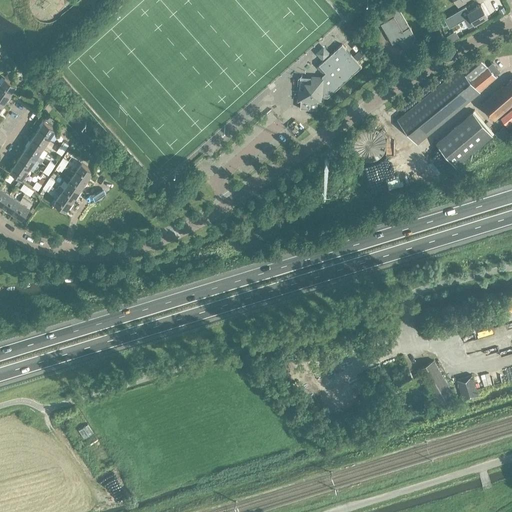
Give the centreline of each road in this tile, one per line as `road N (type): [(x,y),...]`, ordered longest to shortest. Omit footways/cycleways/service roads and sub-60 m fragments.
road 1 (motorway): [(511,192),(0,350)]
road 2 (motorway): [(0,376),(511,218)]
road 3 (unclassified): [(22,399),(45,409),(511,267)]
road 4 (residential): [(511,20),(350,116),(187,228),(103,253),(64,250)]
road 5 (track): [(341,511),(511,459)]
